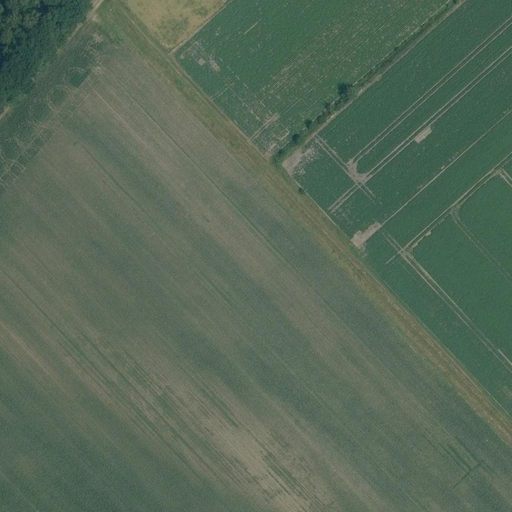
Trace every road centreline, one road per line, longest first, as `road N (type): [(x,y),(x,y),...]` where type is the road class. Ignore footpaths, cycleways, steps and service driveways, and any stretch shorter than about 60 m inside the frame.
road 1 (track): [(511,427),(115,0)]
road 2 (track): [(98,0),(0,116)]
